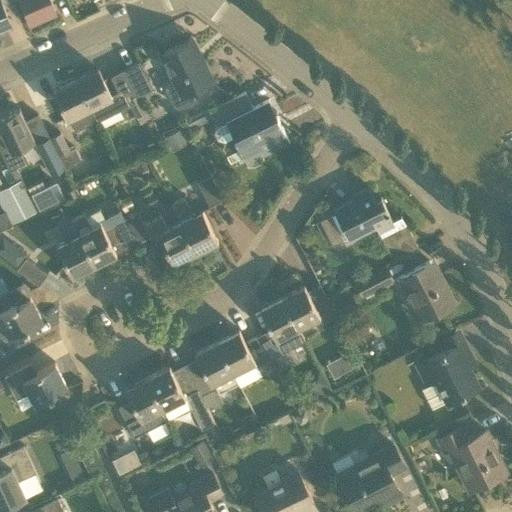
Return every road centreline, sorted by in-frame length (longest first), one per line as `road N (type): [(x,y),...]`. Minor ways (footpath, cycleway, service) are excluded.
road 1 (residential): [(511,351),(482,259),(446,207),(351,120)]
road 2 (residential): [(202,310),(91,361),(73,320),(85,300),(138,280),(169,299)]
road 3 (residential): [(202,310),(241,281),(351,120)]
road 4 (residential): [(351,120),(207,0)]
road 5 (unclassified): [(0,70),(172,0)]
